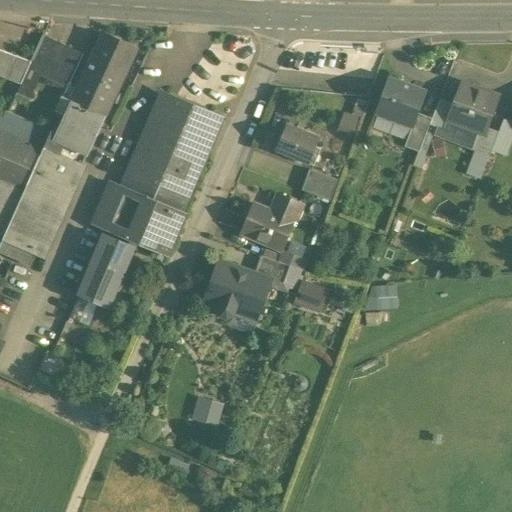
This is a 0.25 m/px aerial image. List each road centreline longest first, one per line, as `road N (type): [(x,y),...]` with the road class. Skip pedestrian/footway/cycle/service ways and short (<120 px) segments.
road 1 (unclassified): [(290,16),(73,511)]
road 2 (secondary): [(23,0),(290,16)]
road 3 (secondary): [(290,16),(511,19)]
